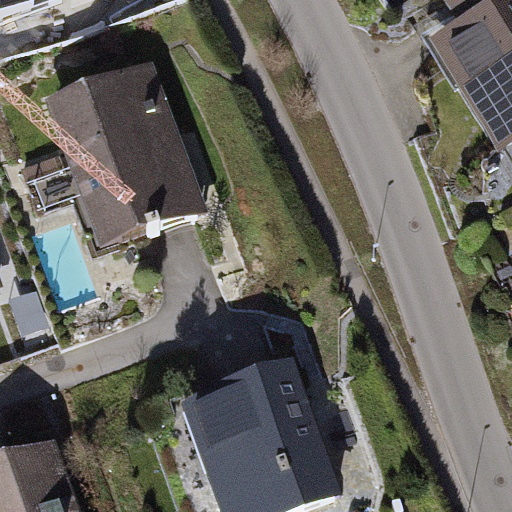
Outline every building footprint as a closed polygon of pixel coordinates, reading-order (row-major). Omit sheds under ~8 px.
[(11,0),(0,0),(0,25),(19,18),(11,0)] [(61,0),(11,0),(19,18),(62,2),(61,0)] [(467,35),(445,49),(469,86),(463,91),(501,151),(511,143),(511,0),(455,0),(448,5),(467,35)] [(135,78),(57,107),(111,253),(198,221),(172,151),(168,153),(153,112),(149,114),(135,78)] [(290,375),(203,406),(227,473),(214,478),(226,511),(305,511),(335,501),(290,375)] [(67,511),(47,455),(0,472),(0,511),(67,511)]
